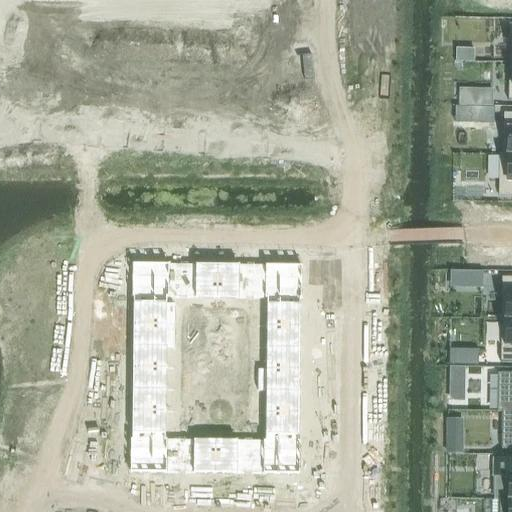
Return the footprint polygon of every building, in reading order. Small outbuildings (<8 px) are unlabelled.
[(27,54),(26,106),(61,107),(62,88),(64,88),(64,83),(76,84),(76,43),(50,43),(50,54),(27,54)] [(502,155),(502,156),(511,155),(511,114),(503,114),(502,155)] [(498,154),(498,197),(511,196),(511,155),(502,156),(502,155),(498,154)] [(167,305),(167,300),(175,300),(194,300),(195,265),(131,264),(130,299),(132,299),(132,305),(167,305)] [(216,300),(216,265),(195,265),(194,300),(216,300)] [(216,265),(216,300),(237,301),(238,266),(216,265)] [(300,307),(300,301),(301,301),(302,266),(238,266),(237,301),(265,301),(265,306),(300,307)] [(488,320),(500,320),(511,320),(511,277),(500,278),(500,320),(488,320)] [(132,305),(131,326),(174,327),(175,300),(167,300),(167,305),(132,305)] [(265,306),(265,328),(300,328),(300,307),(265,306)] [(488,320),(488,321),(500,321),(499,363),(511,363),(511,320),(500,320),(488,320)] [(131,326),(131,348),(174,348),(174,327),(131,326)] [(265,328),(264,349),(300,350),(300,328),(265,328)] [(166,370),(166,349),(174,349),(174,348),(131,348),(131,370),(166,370)] [(264,349),(264,370),(264,371),(299,371),(300,350),(264,349)] [(131,370),(131,391),(166,392),(166,370),(131,370)] [(256,370),(256,393),(264,394),(264,393),(299,393),(299,371),(264,371),(264,370),(256,370)] [(511,374),(497,374),(496,413),(501,413),(501,412),(511,412),(511,374)] [(131,391),(130,413),(165,413),(166,392),(131,391)] [(264,394),(264,414),(299,415),(299,393),(264,393),(264,394)] [(501,413),(501,451),(511,450),(511,412),(501,412),(501,413)] [(130,413),(130,434),(165,435),(165,413),(130,413)] [(264,414),(263,436),(299,436),(299,415),(264,414)] [(193,440),(165,440),(165,435),(130,434),(130,440),(129,440),(128,475),(192,475),(193,440)] [(236,441),(235,476),(299,477),(300,442),(299,442),(299,436),(263,436),(263,441),(236,441)] [(214,476),(214,441),(193,440),(192,475),(214,476)] [(214,441),(214,476),(235,476),(236,441),(214,441)] [(511,460),(494,460),(493,500),(511,500),(511,460)] [(511,511),(511,500),(493,500),(493,501),(498,501),(497,511),(511,511)]
